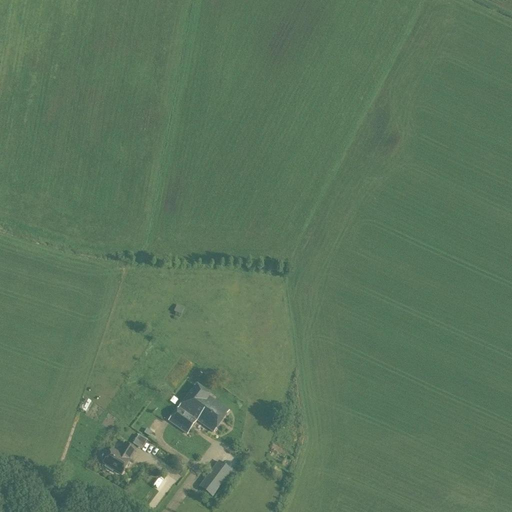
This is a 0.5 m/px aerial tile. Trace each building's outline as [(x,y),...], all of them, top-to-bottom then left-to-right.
[(177,306),(174,313),(181,316),(184,309),(177,306)] [(230,410),(197,385),(169,420),(187,434),(198,420),(214,432),(230,410)] [(137,435),(131,444),(141,450),(146,441),(137,435)] [(130,460),(136,450),(124,443),(118,453),(112,449),(102,464),(121,476),(131,461),(130,460)] [(213,468),(226,478),(231,472),(218,462),(213,468)]
